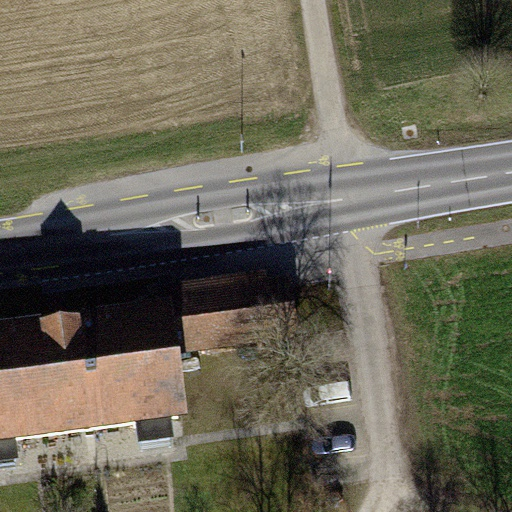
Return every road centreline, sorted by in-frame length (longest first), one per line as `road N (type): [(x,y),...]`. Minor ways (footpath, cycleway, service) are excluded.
road 1 (secondary): [(354,198),(0,254)]
road 2 (track): [(354,198),(396,511)]
road 3 (unclassified): [(320,0),(354,198)]
road 4 (secondary): [(511,171),(354,198)]
